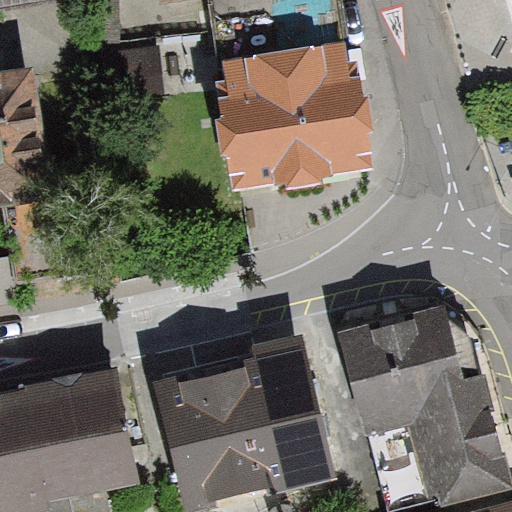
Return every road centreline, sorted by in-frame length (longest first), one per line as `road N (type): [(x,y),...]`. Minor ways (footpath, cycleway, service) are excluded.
road 1 (residential): [(466,245),(358,277),(0,352)]
road 2 (residential): [(401,0),(466,245)]
